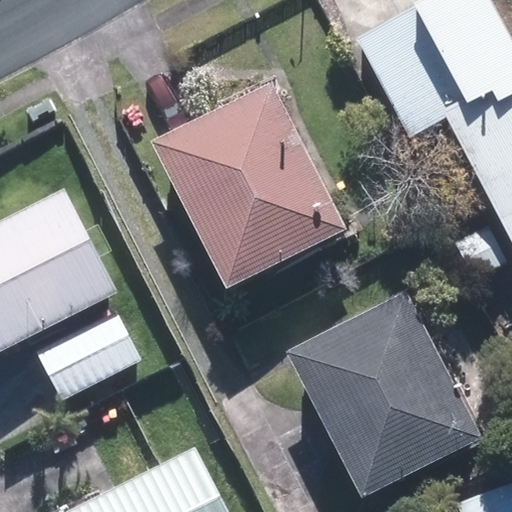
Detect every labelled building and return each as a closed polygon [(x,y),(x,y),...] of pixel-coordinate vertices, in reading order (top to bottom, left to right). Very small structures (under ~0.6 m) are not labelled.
[(511,0),(428,0),(433,8),(372,42),(421,115),(456,92),(511,204),(511,0)] [(362,213),(285,76),(168,141),(245,278),(362,213)] [(0,348),(128,277),(70,172),(0,211),(0,348)] [(509,266),(484,226),(448,248),(474,288),(509,266)] [(402,300),(302,356),(372,481),(472,425),(402,300)] [(115,316),(34,356),(59,406),(139,366),(115,316)] [(241,511),(200,439),(68,511),(241,511)] [(511,511),(511,487),(456,507),(457,511),(511,511)]
